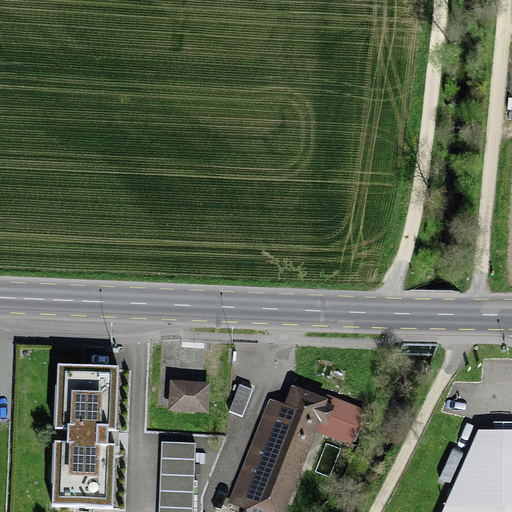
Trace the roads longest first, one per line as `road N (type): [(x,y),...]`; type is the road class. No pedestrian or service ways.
road 1 (secondary): [(0,296),(511,314)]
road 2 (track): [(386,312),(434,135),(432,0)]
road 3 (track): [(506,0),(470,314)]
road 4 (track): [(375,511),(470,314)]
